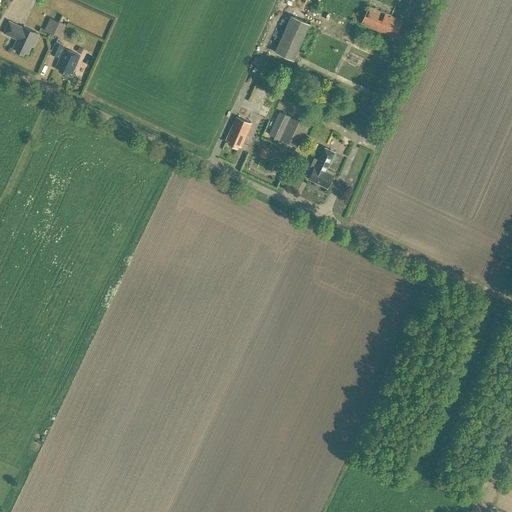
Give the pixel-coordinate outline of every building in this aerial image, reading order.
[(402,21),(369,7),(362,24),(395,38),(402,21)] [(46,29),(55,33),(62,20),(53,15),(46,29)] [(276,53),(293,62),(310,24),(291,16),(276,53)] [(32,46),(38,33),(22,25),(21,26),(9,20),(3,32),(16,38),(13,47),(15,48),(14,51),(22,54),(23,52),(26,54),(29,45),(32,46)] [(61,21),(57,34),(65,36),(69,23),(61,21)] [(55,42),(49,53),(58,56),(63,45),(55,42)] [(71,74),(79,56),(62,48),(54,67),(58,68),(57,71),(65,74),(66,72),(71,74)] [(269,134),(297,147),(308,125),(280,112),(269,134)] [(241,146),(251,123),(237,116),(226,139),(229,140),(228,144),(237,148),(238,145),(241,146)] [(352,140),(345,136),(340,146),(347,149),(352,140)] [(310,173),(308,178),(327,187),(334,172),(325,168),(327,163),(328,164),(334,151),(324,147),(318,159),(319,159),(316,166),(310,164),(307,172),(310,173)] [(265,158),(268,152),(261,148),(258,155),(265,158)]
